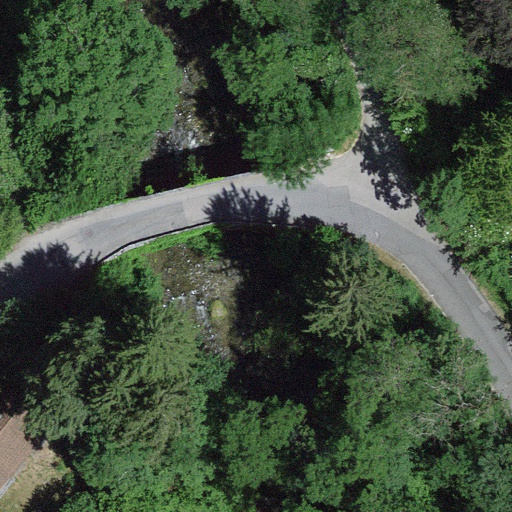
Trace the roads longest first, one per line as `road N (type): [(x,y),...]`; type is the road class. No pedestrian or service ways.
road 1 (unclassified): [(0,283),(71,235),(199,201),(297,184),(362,195)]
road 2 (unclassified): [(362,195),(443,264),(511,357)]
road 3 (residential): [(362,195),(376,124),(372,72),(339,0)]
